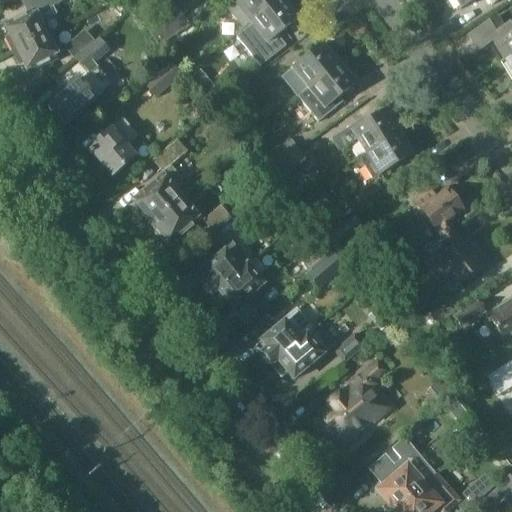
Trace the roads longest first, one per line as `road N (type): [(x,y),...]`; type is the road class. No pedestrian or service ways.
road 1 (tertiary): [(0,147),(311,511)]
road 2 (residential): [(511,169),(380,0)]
